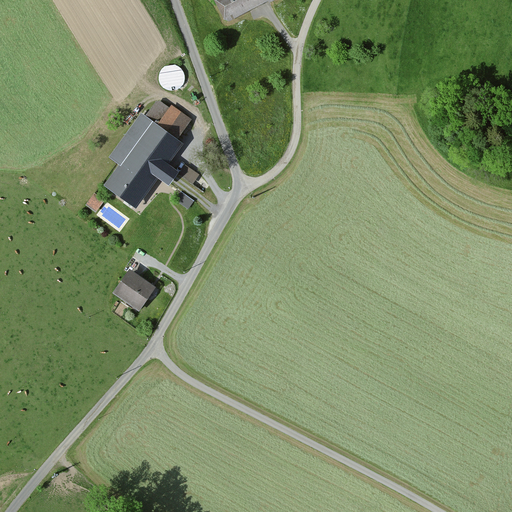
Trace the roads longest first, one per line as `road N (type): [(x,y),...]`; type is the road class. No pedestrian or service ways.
road 1 (unclassified): [(174,0),(238,186),(153,347)]
road 2 (unclassified): [(11,511),(153,347)]
